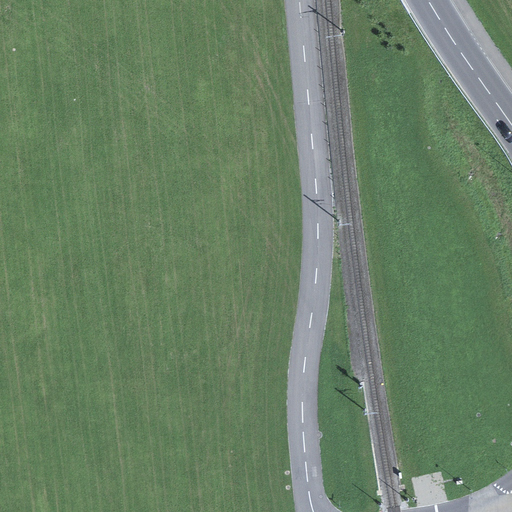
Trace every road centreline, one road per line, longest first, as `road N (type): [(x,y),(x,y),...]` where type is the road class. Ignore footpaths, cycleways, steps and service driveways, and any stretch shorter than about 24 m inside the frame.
road 1 (unclassified): [(299,0),(317,227),(302,388),(312,511)]
road 2 (secondary): [(428,0),(511,121)]
